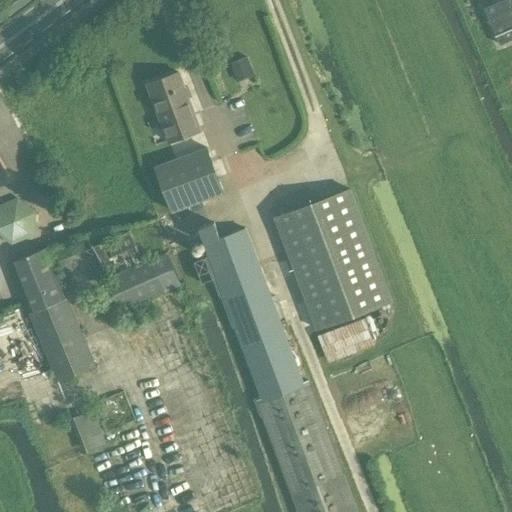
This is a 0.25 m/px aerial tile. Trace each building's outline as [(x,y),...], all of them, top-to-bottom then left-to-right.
[(511,39),(511,0),(501,0),(484,8),(500,45),(511,39)] [(147,84),(163,127),(195,115),(189,97),(192,96),(189,89),(186,90),(180,72),(147,84)] [(0,184),(37,165),(0,96),(0,184)] [(172,211),(223,192),(207,147),(156,167),(172,211)] [(350,192),(275,219),(315,331),(391,305),(350,192)] [(0,204),(0,234),(12,244),(33,235),(36,211),(18,197),(0,204)] [(197,260),(194,262),(202,283),(213,279),(219,297),(221,297),(233,328),(235,328),(241,346),(245,356),(247,355),(263,398),(257,400),(298,511),(357,511),(308,381),(302,383),(245,229),(220,238),(215,223),(200,228),(209,253),(196,257),(197,260)] [(92,246),(105,277),(143,260),(130,230),(92,246)] [(57,381),(95,365),(47,248),(9,264),(57,381)] [(181,285),(167,253),(106,279),(120,311),(181,285)] [(69,419),(84,454),(107,445),(92,409),(69,419)]
